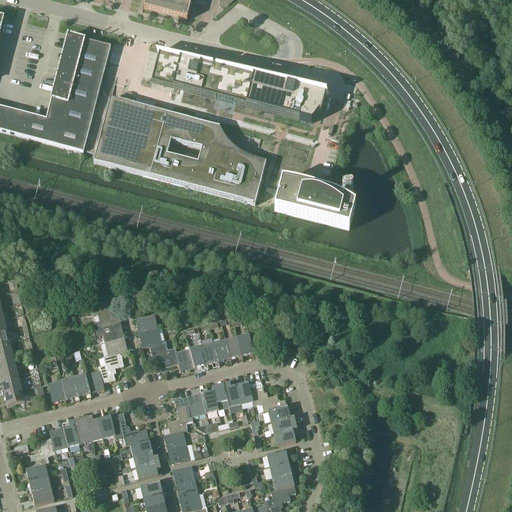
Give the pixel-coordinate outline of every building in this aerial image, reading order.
[(187,22),(192,3),(190,3),(191,0),(146,0),(144,10),(187,22)] [(0,132),(83,154),(111,49),(106,48),(87,41),(86,43),(84,42),(67,38),(67,40),(46,121),(0,109),(0,33),(3,22),(4,22),(4,21),(0,20),(0,132)] [(159,57),(152,83),(172,89),(184,92),(187,93),(211,99),(217,100),(295,121),(299,122),(311,125),(314,122),(316,119),(318,115),(321,116),(322,112),(323,111),(323,110),(323,109),(323,108),(326,98),(323,97),(256,79),(254,79),(223,71),(191,62),(185,61),(158,54),(158,55),(159,55),(159,57)] [(110,101),(96,155),(93,165),(255,207),(259,192),(278,197),(274,212),(349,232),(355,208),(351,206),(347,203),(342,201),(338,199),(333,197),(325,193),(314,189),(314,190),(311,189),(311,188),(311,187),(310,186),(309,186),(308,186),(307,186),(307,187),(306,188),(304,187),(299,185),(290,184),(282,183),(279,194),(260,189),(263,175),(266,165),(262,164),(259,164),(256,163),(253,162),(250,161),(248,159),(245,158),(242,157),(240,155),(237,153),(235,151),(232,149),(230,147),(228,144),(226,142),(220,130),(219,129),(181,119),(177,118),(123,104),(110,101)] [(111,303),(91,308),(94,318),(98,316),(101,330),(121,325),(117,311),(113,312),(111,303)] [(138,336),(158,331),(155,317),(135,321),(138,336)] [(121,326),(121,325),(101,330),(102,330),(95,332),(96,338),(103,337),(105,344),(124,339),(121,326)] [(161,345),(158,331),(138,336),(142,350),(149,348),(161,345)] [(7,333),(0,335),(0,347),(10,345),(16,343),(13,332),(7,334),(7,333)] [(237,339),(242,359),(254,356),(249,337),(237,339)] [(121,355),(121,356),(128,354),(124,339),(105,344),(105,345),(108,358),(108,359),(121,355)] [(230,362),(242,359),(237,339),(226,342),(230,362)] [(214,345),(219,364),(230,362),(226,342),(214,345)] [(149,348),(152,361),(161,359),(162,361),(164,360),(166,370),(179,367),(176,354),(177,354),(176,350),(168,352),(166,344),(161,345),(149,348)] [(0,360),(13,357),(10,345),(0,347),(0,360)] [(214,345),(202,348),(207,367),(219,364),(214,345)] [(207,367),(202,348),(190,351),(195,370),(207,367)] [(195,370),(190,351),(177,354),(176,354),(179,367),(181,374),(195,370)] [(70,365),(76,364),(73,353),(67,355),(70,365)] [(64,367),(70,365),(67,355),(62,356),(64,367)] [(124,368),(121,356),(121,355),(108,359),(108,358),(104,359),(105,367),(98,369),(99,373),(103,386),(103,385),(116,382),(113,373),(116,372),(115,371),(124,368)] [(0,360),(0,372),(16,369),(13,357),(0,360)] [(16,369),(0,372),(0,377),(2,384),(19,380),(16,369)] [(99,373),(86,377),(90,396),(105,392),(103,385),(103,386),(99,373)] [(90,396),(86,377),(73,380),(78,399),(90,396)] [(19,380),(2,384),(5,397),(22,392),(19,380)] [(67,402),(78,399),(73,380),(62,383),(67,402)] [(280,409),(287,407),(286,402),(280,403),(280,401),(278,402),(277,397),(268,399),(267,397),(266,398),(262,382),(249,385),(250,392),(252,399),(253,404),(254,409),(262,407),(264,415),(268,413),(280,410),(280,409)] [(52,405),(67,402),(62,383),(47,386),(52,405)] [(224,386),(229,410),(241,407),(237,388),(231,389),(230,385),(224,386)] [(249,385),(237,388),(241,407),(253,404),(252,399),(250,392),(249,385)] [(218,413),(229,410),(224,386),(212,389),(213,394),(213,393),(218,413)] [(22,392),(5,397),(8,408),(25,404),(22,392)] [(206,415),(218,413),(213,393),(213,394),(201,396),(206,415)] [(201,396),(187,400),(189,407),(192,419),(193,419),(206,415),(201,396)] [(162,432),(164,438),(170,437),(183,434),(188,433),(186,425),(194,423),(193,419),(192,419),(189,407),(187,400),(174,403),(178,419),(176,419),(176,421),(167,424),(169,430),(162,432)] [(290,420),(287,407),(280,409),(280,410),(268,413),(271,425),(290,420)] [(142,443),(149,441),(147,431),(140,433),(139,430),(130,432),(130,431),(128,431),(124,415),(111,419),(113,425),(112,425),(115,438),(116,442),(123,440),(125,448),(130,447),(130,446),(142,443)] [(86,420),(91,443),(103,441),(98,422),(93,423),(92,419),(86,420)] [(111,419),(98,422),(103,441),(115,438),(112,425),(113,425),(111,419)] [(294,419),(290,420),(271,425),(274,436),(293,432),(297,431),(294,419)] [(86,420),(74,423),(80,446),(91,443),(86,420)] [(80,446),(74,423),(62,426),(63,430),(68,449),(80,446)] [(219,432),(218,428),(217,424),(206,427),(208,435),(213,434),(219,432)] [(205,436),(208,435),(206,427),(196,429),(197,431),(205,436)] [(63,430),(49,433),(49,434),(51,439),(51,440),(54,453),(61,451),(62,455),(68,453),(67,449),(68,449),(63,430)] [(293,432),(274,436),(277,449),(296,444),(293,432)] [(164,438),(168,453),(187,448),(183,434),(170,437),(164,438)] [(27,464),(29,471),(33,470),(45,467),(49,466),(48,459),(55,457),(54,453),(51,440),(38,444),(40,453),(38,453),(38,455),(30,457),(31,463),(27,464)] [(133,458),(152,453),(149,441),(142,443),(130,446),(130,447),(133,458)] [(27,446),(14,450),(16,456),(29,453),(27,446)] [(187,448),(168,453),(171,467),(195,461),(202,459),(201,454),(197,454),(193,454),(191,447),(187,448)] [(136,470),(155,465),(159,464),(158,458),(154,460),(152,453),(133,458),(136,470)] [(270,469),(289,465),(286,453),(267,457),(270,469)] [(161,471),(159,464),(155,465),(136,470),(139,482),(158,478),(157,472),(161,471)] [(272,481),(292,476),(289,465),(270,469),(272,481)] [(26,472),(29,484),(48,479),(45,467),(33,470),(29,471),(26,472)] [(191,468),(172,473),(176,487),(195,482),(191,468)] [(295,488),(292,476),(272,481),(275,493),(287,490),(295,488)] [(51,491),(48,479),(29,484),(32,496),(51,491)] [(198,496),(195,482),(176,487),(179,501),(198,496)] [(143,500),(163,495),(160,483),(140,488),(143,500)] [(266,511),(280,511),(280,510),(283,510),(282,505),(291,503),(289,496),(296,494),(295,488),(287,490),(275,493),(271,494),(273,501),(265,503),(266,508),(266,511)] [(54,503),(51,491),(32,496),(35,508),(54,503)] [(240,499),(239,494),(226,497),(228,505),(234,504),(233,500),(240,499)] [(146,511),(166,507),(163,495),(143,500),(146,511)] [(198,496),(179,501),(181,511),(197,511),(202,511),(198,496)] [(219,508),(228,505),(226,497),(222,498),(222,499),(219,500),(218,503),(219,508)]
